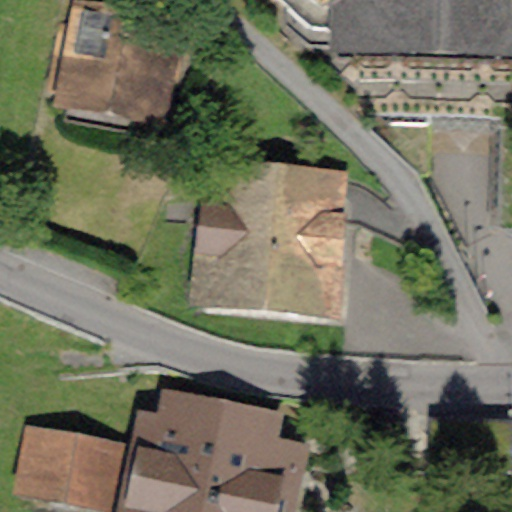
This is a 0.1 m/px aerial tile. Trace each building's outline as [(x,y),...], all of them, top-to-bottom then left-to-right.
[(511,0),(284,0),(342,51),(355,51),(355,46),(373,47),(373,57),(419,58),(420,48),(460,50),(459,59),(506,61),(507,51),(511,51),(511,0)] [(157,108),(164,70),(176,72),(183,35),(171,33),(172,25),(82,8),(79,25),(64,23),(53,80),(68,82),(66,91),(157,108)] [(211,164),(200,290),(331,303),(340,215),(321,213),(325,175),(211,164)] [(155,431),(140,511),(300,511),(308,474),(294,471),(298,448),(255,440),(260,419),(180,402),(176,425),(160,422),(155,431)] [(511,464),(511,412),(448,416),(452,468),(511,464)] [(29,429),(19,481),(123,499),(132,447),(29,429)]
